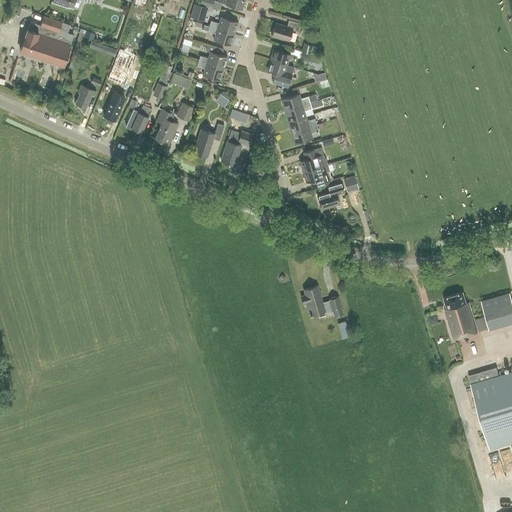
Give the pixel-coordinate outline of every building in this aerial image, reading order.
[(242,9),(244,0),(226,0),(217,0),(217,1),(242,9)] [(194,3),(190,17),(204,21),(208,7),(194,3)] [(67,33),(70,25),(43,16),(40,25),(29,22),(24,37),(25,37),(20,51),(63,65),(73,35),(67,33)] [(209,26),(234,33),(237,22),(220,17),(218,23),(210,21),(209,26)] [(299,32),(301,24),(289,20),(287,26),(276,23),(272,36),(289,41),(292,30),(299,32)] [(234,33),(209,26),(204,24),(203,29),(207,31),(215,34),(213,40),(230,45),(234,33)] [(195,36),(198,26),(191,25),(189,34),(195,36)] [(85,34),(84,36),(92,39),(94,33),(86,30),(85,34)] [(85,34),(79,32),(70,62),(75,64),(85,34)] [(117,50),(91,41),(89,47),(114,56),(117,50)] [(314,55),(317,47),(304,43),(302,51),(314,55)] [(198,61),(224,68),(227,56),(222,55),(223,49),(208,45),(206,50),(210,51),(208,58),(200,55),(198,61)] [(108,79),(125,86),(137,55),(120,49),(108,79)] [(270,61),(287,66),(290,59),(295,60),(297,56),(274,49),(270,61)] [(302,52),(300,58),(311,62),(319,64),(321,58),(302,52)] [(220,80),(224,68),(198,61),(197,66),(205,68),(203,75),(220,80)] [(270,61),(267,70),(275,73),(273,82),(288,86),(292,73),(294,68),(287,66),(270,61)] [(165,64),(158,81),(165,84),(172,67),(165,64)] [(173,80),(192,87),(195,78),(176,71),(173,80)] [(154,93),(162,96),(166,86),(158,83),(154,93)] [(95,95),(96,91),(81,85),(78,92),(80,93),(75,103),(86,107),(92,94),(95,95)] [(111,101),(104,115),(114,120),(121,106),(120,105),(125,96),(125,95),(114,91),(110,101),(111,101)] [(231,97),(222,91),(215,101),(224,107),(231,97)] [(284,110),(317,100),(315,94),(308,96),(300,99),(299,93),(281,99),(284,110)] [(310,102),(285,110),(289,121),(306,116),(304,111),(320,107),(319,105),(323,103),(322,100),(310,103),(310,102)] [(193,105),(186,102),(185,104),(182,102),(176,115),(189,121),(195,108),(193,107),(193,105)] [(141,132),(152,109),(143,105),(140,112),(133,109),(125,127),(131,129),(131,127),(141,132)] [(166,110),(162,109),(156,121),(162,123),(155,138),(168,144),(178,124),(172,121),(174,112),(167,109),(166,110)] [(230,116),(235,118),(238,111),(232,109),(230,116)] [(306,116),(289,121),(292,132),(317,124),(315,118),(307,121),(306,116)] [(220,140),(224,125),(218,123),(215,133),(201,129),(194,152),(207,156),(213,138),(220,140)] [(292,132),(291,132),(295,143),(313,138),(311,133),(319,131),(317,124),(292,132)] [(240,133),(231,130),(221,161),(234,165),(241,145),(238,144),(239,142),(250,146),(254,134),(241,130),(240,133)] [(334,144),(332,138),(322,141),(324,147),(334,144)] [(303,172),(328,164),(326,158),(325,158),(321,147),(314,150),(314,149),(304,152),(306,159),(300,161),(303,172)] [(328,171),(330,171),(328,164),(303,172),(306,182),(310,181),(312,188),(332,182),(328,171)] [(347,192),(359,188),(354,175),(343,179),(347,192)] [(321,209),(339,203),(337,195),(344,192),(341,181),(328,185),(329,191),(317,195),(321,209)] [(322,302),(317,285),(304,289),(305,295),(301,296),(303,304),(306,303),(309,316),(325,311),(325,313),(333,310),(334,315),(343,313),(338,296),(329,299),(330,300),(322,302)] [(467,303),(464,292),(444,298),(447,309),(445,309),(453,339),(478,332),(469,302),(467,303)] [(511,300),(510,293),(481,301),(490,329),(511,322),(511,300)] [(441,313),(432,314),(433,322),(442,321),(441,313)] [(343,338),(350,336),(345,321),(338,324),(343,338)] [(511,443),(511,371),(499,375),(496,367),(468,376),(490,450),(511,443)]
